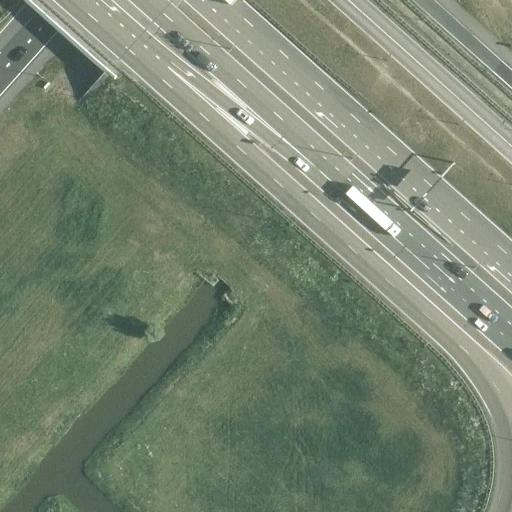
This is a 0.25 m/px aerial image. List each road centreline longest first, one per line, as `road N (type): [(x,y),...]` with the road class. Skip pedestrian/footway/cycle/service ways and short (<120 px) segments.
road 1 (motorway): [(158,77),(459,346),(511,412)]
road 2 (trunk): [(511,262),(210,0)]
road 3 (trunk): [(305,150),(511,334)]
road 4 (trunk): [(150,0),(305,150)]
road 5 (trunk): [(158,77),(305,150)]
